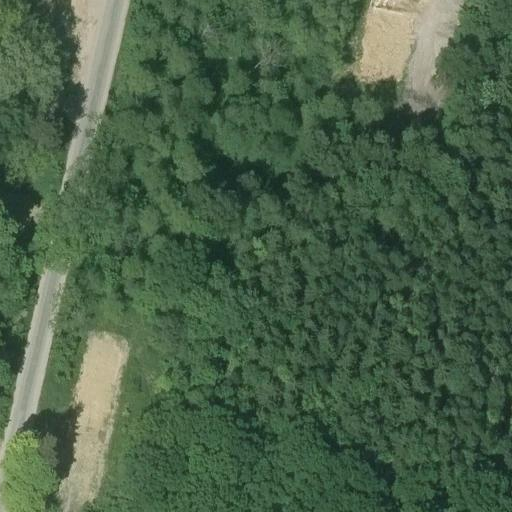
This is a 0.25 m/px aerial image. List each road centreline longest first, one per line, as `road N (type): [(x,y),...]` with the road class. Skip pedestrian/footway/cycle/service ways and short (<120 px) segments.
road 1 (track): [(120,0),(3,511)]
road 2 (track): [(412,159),(447,0)]
